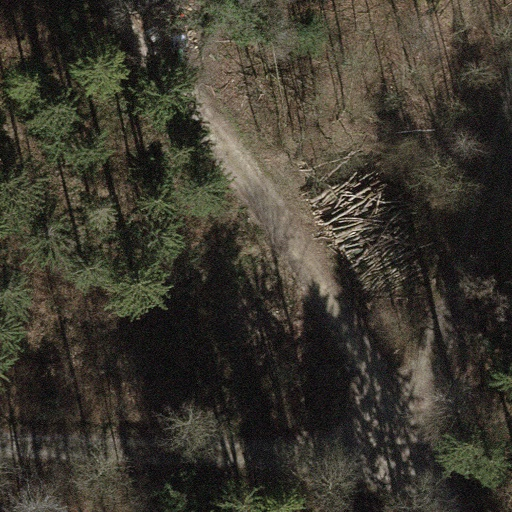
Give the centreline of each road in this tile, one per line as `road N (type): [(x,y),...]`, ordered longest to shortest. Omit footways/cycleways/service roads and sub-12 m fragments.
road 1 (track): [(399,432),(343,324),(118,0)]
road 2 (track): [(399,432),(320,455),(0,441)]
road 3 (track): [(477,238),(434,377),(399,432)]
road 4 (track): [(477,238),(511,123)]
